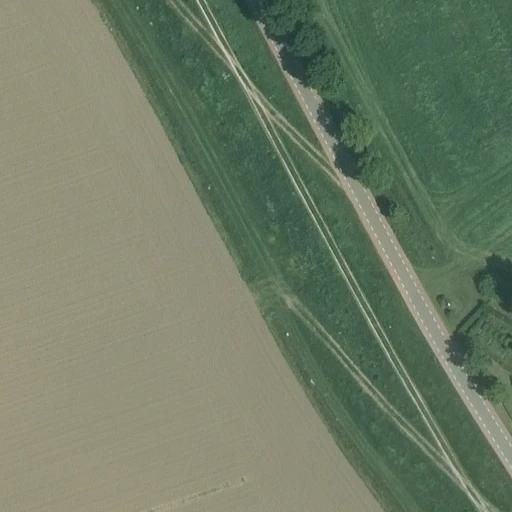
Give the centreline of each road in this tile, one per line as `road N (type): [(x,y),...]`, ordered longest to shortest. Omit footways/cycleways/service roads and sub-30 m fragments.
road 1 (track): [(200,0),(485,511)]
road 2 (tertiary): [(511,450),(390,254),(256,0)]
road 3 (track): [(491,511),(365,385),(305,310),(275,296),(251,296)]
road 4 (track): [(353,183),(246,86),(173,0)]
